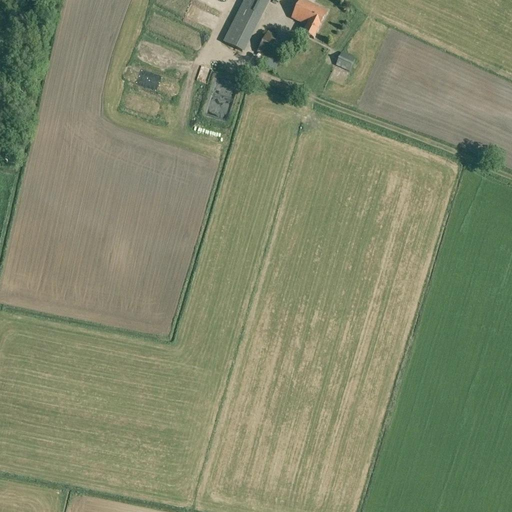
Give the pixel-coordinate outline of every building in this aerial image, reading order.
[(270,0),(245,0),(242,7),(237,16),(257,26),(262,17),(270,0)] [(314,40),(327,12),(302,0),(301,0),(292,19),(308,27),(304,35),(314,40)] [(229,38),(241,44),(250,25),(237,20),(229,38)] [(279,43),(273,40),(275,36),(268,32),(257,53),(279,65),(288,46),(285,45),(290,35),(285,32),(279,43)] [(350,72),(355,59),(343,54),(336,66),(350,72)]
